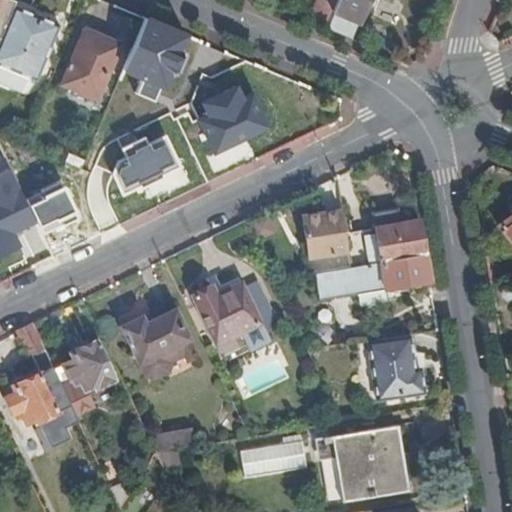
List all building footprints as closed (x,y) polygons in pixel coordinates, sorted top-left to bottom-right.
[(0,0),(0,42),(15,8),(16,4),(7,0),(0,0)] [(335,0),(316,0),(307,23),(325,31),(338,1),(335,0)] [(338,0),(338,1),(325,31),(352,42),(369,0),(338,0)] [(60,28),(15,8),(0,42),(0,66),(28,79),(36,83),(60,28)] [(180,51),(185,37),(145,20),(123,71),(164,88),(170,73),(175,76),(185,54),(180,51)] [(97,101),(120,47),(85,33),(63,86),(97,101)] [(0,86),(22,96),(28,79),(0,66),(0,86)] [(238,84),(200,101),(208,117),(199,121),(213,152),(270,126),(254,92),(244,97),(238,84)] [(165,136),(123,155),(126,163),(117,173),(124,190),(179,166),(165,136)] [(0,257),(22,247),(15,232),(37,222),(25,197),(11,165),(0,169),(0,257)] [(60,181),(25,197),(37,222),(43,235),(77,219),(60,181)] [(425,257),(419,223),(401,226),(398,212),(373,217),(375,232),(347,238),(350,255),(353,270),(381,266),(380,264),(425,257)] [(347,238),(342,214),(304,220),(311,263),(350,255),(347,238)] [(511,218),(499,228),(511,244),(511,218)] [(353,270),(316,277),(320,303),(360,296),(386,292),(429,284),(425,257),(380,264),(381,266),(353,270)] [(212,290),(194,299),(216,346),(260,324),(238,280),(214,292),(212,290)] [(258,281),(245,285),(251,305),(263,301),(258,281)] [(386,292),(360,296),(363,309),(388,305),(386,292)] [(98,295),(82,303),(94,327),(110,319),(98,295)] [(142,321),(123,330),(146,376),(153,381),(169,373),(171,364),(194,353),(176,315),(145,329),(142,321)] [(33,326),(17,334),(26,351),(28,350),(39,373),(52,367),(33,326)] [(409,337),(367,343),(376,402),(424,395),(420,371),(411,373),(410,364),(413,364),(409,337)] [(76,362),(66,367),(72,381),(74,380),(77,384),(82,382),(86,391),(95,387),(96,389),(115,380),(98,342),(73,354),(76,362)] [(227,364),(243,399),(292,377),(276,342),(227,364)] [(18,395),(7,400),(14,415),(17,414),(19,418),(24,416),(29,425),(38,420),(39,422),(58,413),(40,376),(15,389),(18,395)] [(291,432),(306,425),(294,401),(280,408),(291,432)] [(397,427),(336,438),(340,460),(348,500),(341,502),(341,504),(408,493),(397,427)] [(186,428),(155,434),(161,466),(177,463),(174,447),(189,444),(186,428)] [(282,448),(239,455),(243,481),(304,469),(299,438),(282,441),(282,448)] [(340,460),(336,438),(315,442),(318,463),(340,460)] [(114,497),(120,511),(130,497),(126,491),(114,497)]
